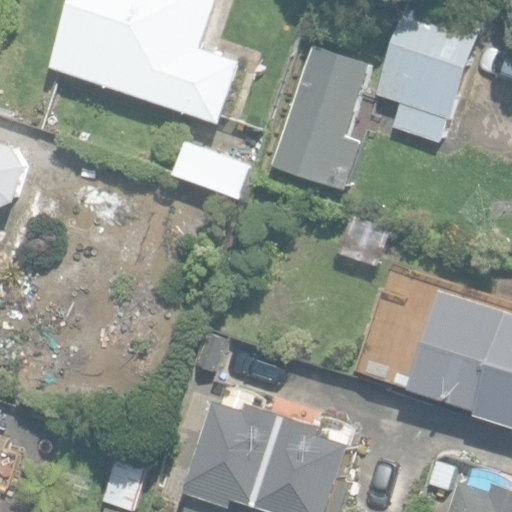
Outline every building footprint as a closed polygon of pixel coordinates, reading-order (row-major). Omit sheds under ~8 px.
[(82,0),(61,66),(228,123),(249,61),(248,61),(209,47),(225,0),(82,0)] [(398,125),(446,142),(455,118),(460,120),(496,17),(449,0),(416,0),(384,92),(407,100),(398,125)] [(281,164),(353,189),(370,141),(356,136),(381,66),(322,45),(281,164)] [(0,213),(1,210),(3,210),(24,200),(37,165),(24,144),(0,136),(0,213)] [(180,172),(250,197),(262,165),(261,165),(191,141),(180,172)] [(511,310),(456,294),(426,385),(511,416),(511,310)] [(221,377),(233,337),(210,330),(198,369),(221,377)] [(260,404),(227,394),(190,511),(241,511),(246,497),(269,504),(299,409),(262,398),(260,404)] [(0,443),(11,410),(0,406),(0,443)] [(338,511),(362,441),(333,432),(336,422),(299,409),(269,504),(290,511),(338,511)] [(107,500),(141,511),(157,462),(123,451),(107,500)] [(453,489),(460,466),(441,460),(434,483),(453,489)] [(458,511),(511,511),(511,479),(509,478),(505,489),(470,477),(458,511)]
